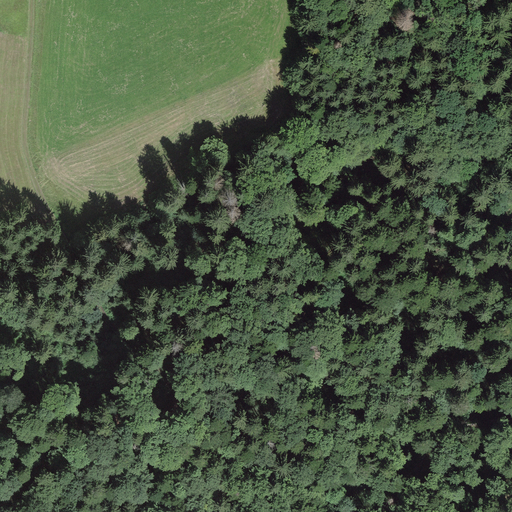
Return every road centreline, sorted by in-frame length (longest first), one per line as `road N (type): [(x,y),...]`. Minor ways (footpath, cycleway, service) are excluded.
road 1 (track): [(30,0),(26,156),(101,320),(164,374),(166,410)]
road 2 (track): [(166,410),(177,383),(137,304),(145,230),(155,186),(205,71),(252,0)]
